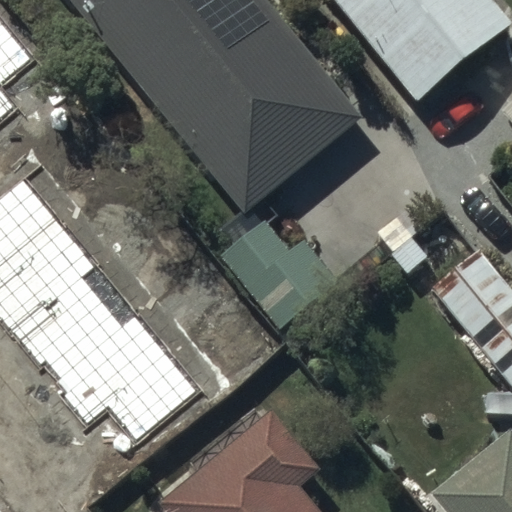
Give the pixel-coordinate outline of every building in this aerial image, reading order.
[(365,127),(260,0),(69,0),(250,220),(365,127)] [(511,48),(511,34),(484,0),(326,0),(423,119),(511,48)] [(0,369),(75,404),(144,255),(87,229),(98,206),(19,170),(3,205),(0,203),(0,282),(3,284),(0,290),(0,369)] [(266,219),(222,253),(281,331),(339,286),(304,241),(290,251),(266,219)] [(511,294),(477,252),(434,288),(511,382),(511,294)] [(204,257),(137,309),(205,395),(208,392),(216,402),(273,357),(264,346),(271,341),(204,257)] [(322,485),(275,427),(170,511),(308,511),(301,502),(322,485)] [(511,511),(511,448),(434,511),(511,511)]
